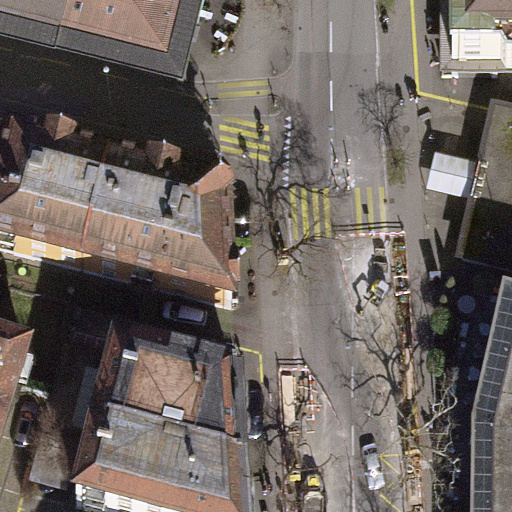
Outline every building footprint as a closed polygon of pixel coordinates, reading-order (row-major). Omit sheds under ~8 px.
[(56,0),(56,3),(173,32),(178,12),(199,18),(203,0),(56,0)] [(511,0),(453,0),(453,69),(502,69),(507,78),(511,78),(511,0)] [(511,115),(495,112),(461,260),(511,271),(511,115)] [(0,186),(0,250),(95,275),(121,173),(11,145),(0,186)] [(121,173),(95,275),(232,311),(231,300),(233,300),(229,224),(209,195),(121,173)] [(511,511),(511,302),(504,301),(472,437),(471,511),(511,511)] [(0,446),(29,356),(0,346),(0,446)] [(95,437),(243,476),(238,385),(118,353),(95,437)] [(92,511),(245,511),(243,476),(95,437),(77,508),(92,511)]
